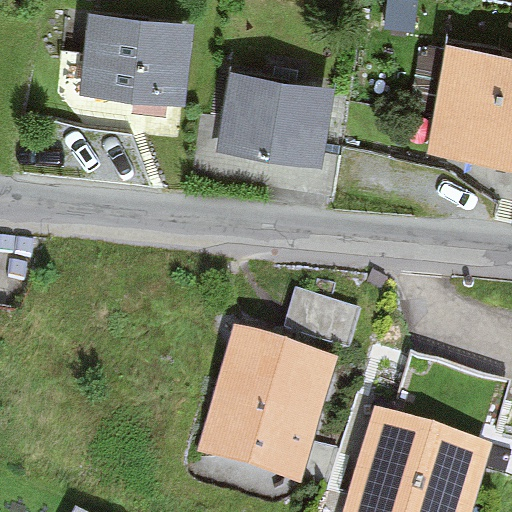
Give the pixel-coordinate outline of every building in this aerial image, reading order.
[(163,89),(173,90),(179,30),(113,21),(97,19),(93,81),(138,86),(136,106),(161,109),(163,89)] [(511,63),(457,54),(443,136),(511,148),(511,63)] [(293,150),(310,152),(319,92),(238,78),(230,140),(275,147),(274,156),(291,159),(293,150)] [(346,163),(439,181),(442,163),(349,146),(346,163)] [(358,314),(298,296),(288,331),(347,349),(358,314)] [(242,355),(215,443),(297,467),(294,475),(327,485),(337,453),(299,441),(318,378),(242,355)] [(363,511),(469,511),(504,401),(407,371),(363,511)]
